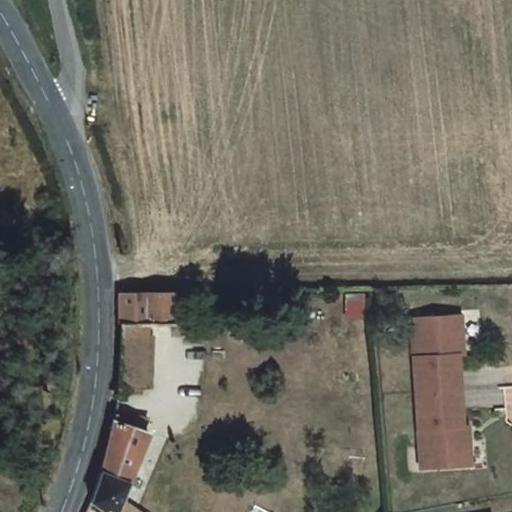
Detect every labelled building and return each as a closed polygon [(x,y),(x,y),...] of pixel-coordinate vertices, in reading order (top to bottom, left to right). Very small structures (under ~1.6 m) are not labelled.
[(150,323),(180,323),(180,291),(150,291),(150,323)] [(461,320),(420,323),(422,346),(414,346),(419,399),(463,395),(459,359),(459,349),(464,348),(461,320)] [(422,346),(420,323),(412,324),(414,346),(422,346)] [(183,371),(184,336),(127,335),(128,351),(128,369),(153,370),(154,370),(183,371)] [(151,431),(153,370),(128,369),(129,390),(129,408),(125,431),(133,431),(133,436),(149,436),(149,431),(151,431)] [(154,370),(153,370),(151,431),(157,432),(159,380),(154,380),(154,370)] [(463,395),(419,399),(424,452),(432,451),(434,473),(475,469),(472,441),(467,441),(466,431),(463,395)] [(120,450),(118,458),(126,460),(128,452),(120,450)] [(432,451),(424,452),(425,474),(434,473),(432,451)] [(100,510),(99,511),(137,511),(153,473),(148,471),(153,460),(128,452),(126,460),(118,458),(114,468),(110,483),(100,510)]
